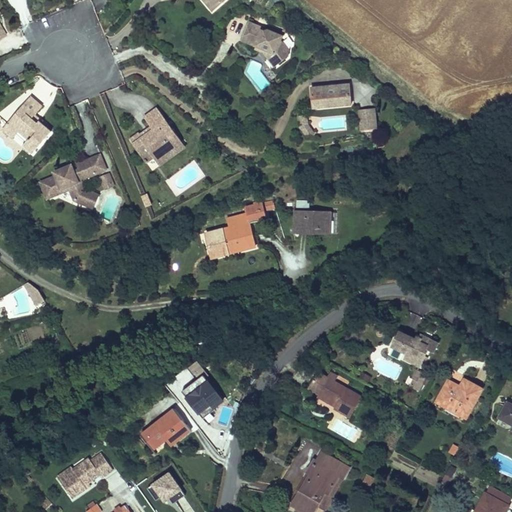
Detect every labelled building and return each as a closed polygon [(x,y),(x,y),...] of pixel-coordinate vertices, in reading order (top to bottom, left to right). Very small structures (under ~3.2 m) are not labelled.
[(167,0),(168,4),(188,0),(192,0),(198,2),(207,12),(211,9),(203,0),(167,0)] [(203,0),(211,9),(222,0),(203,0)] [(247,23),(239,41),(252,46),(255,47),(258,45),(265,50),(263,53),(272,65),(283,56),(285,50),(279,42),(277,40),(278,36),(247,23)] [(280,30),(292,35),(295,29),(283,24),(280,30)] [(252,46),(251,49),(259,52),(270,66),(272,65),(263,53),(265,50),(258,45),(255,47),(252,46)] [(310,87),(311,109),(347,107),(346,85),(310,87)] [(26,96),(6,122),(17,131),(25,138),(20,144),(30,152),(47,131),(30,117),(39,106),(26,96)] [(133,132),(125,138),(137,154),(145,148),(151,156),(160,150),(163,155),(179,143),(154,109),(141,119),(146,126),(149,130),(138,138),(135,134),(133,132)] [(357,111),(358,129),(374,128),(373,110),(357,111)] [(0,128),(0,130),(10,139),(17,131),(6,122),(0,128)] [(146,126),(135,134),(138,138),(149,130),(146,126)] [(304,127),(297,127),(305,139),(310,135),(304,127)] [(160,150),(151,156),(158,166),(182,148),(179,143),(163,155),(160,150)] [(145,148),(137,154),(143,162),(151,156),(145,148)] [(52,176),(37,183),(44,199),(55,194),(53,190),(64,185),(66,189),(70,197),(85,203),(89,191),(83,189),(79,180),(102,169),(96,155),(75,165),(77,170),(71,172),(70,169),(62,173),(60,168),(51,173),(52,176)] [(68,164),(60,168),(62,173),(70,169),(68,164)] [(105,188),(114,186),(112,172),(102,174),(105,188)] [(53,190),(55,194),(66,189),(64,185),(53,190)] [(98,195),(89,191),(85,203),(94,207),(98,195)] [(146,207),(153,204),(149,192),(141,195),(146,207)] [(232,250),(258,242),(250,219),(267,214),(262,196),(254,199),(254,201),(246,204),(247,210),(228,216),(231,224),(214,230),(217,239),(211,241),(214,251),(231,246),(232,250)] [(302,209),(303,230),(333,229),(332,207),(302,209)] [(217,239),(214,230),(208,232),(211,241),(217,239)] [(216,255),(232,250),(231,246),(214,251),(216,255)] [(50,305),(43,294),(36,299),(42,310),(50,305)] [(420,366),(430,346),(437,350),(442,340),(421,330),(418,336),(415,335),(413,338),(399,331),(391,346),(408,354),(406,358),(420,366)] [(420,391),(429,376),(418,369),(408,384),(420,391)] [(361,393),(316,370),(307,387),(317,392),(336,402),(334,407),(349,415),(361,393)] [(204,376),(183,392),(202,417),(224,401),(204,376)] [(469,418),(486,388),(468,377),(463,386),(450,379),(440,396),(459,407),(457,411),(469,418)] [(315,398),(334,407),(336,402),(317,392),(315,398)] [(459,407),(440,396),(438,400),(457,411),(459,407)] [(226,405),(219,420),(226,424),(234,409),(226,405)] [(164,424),(144,438),(152,449),(166,439),(171,435),(176,442),(193,430),(177,407),(160,418),(164,424)] [(164,424),(160,418),(140,432),(144,438),(164,424)] [(170,446),(176,442),(171,435),(166,439),(170,446)] [(449,452),(455,454),(459,446),(453,443),(449,452)] [(105,471),(114,465),(102,449),(92,456),(90,454),(74,465),(75,467),(61,477),(72,493),(87,483),(85,481),(89,478),(100,470),(102,473),(105,471)] [(327,467),(332,458),(326,454),(321,463),(327,467)] [(307,511),(312,511),(324,492),(327,493),(339,473),(344,476),(349,467),(332,458),(327,467),(321,463),(312,458),(306,470),(309,472),(302,485),(306,487),(301,496),(297,494),(292,503),(307,511)] [(75,467),(74,465),(72,462),(58,472),(61,477),(75,467)] [(449,486),(458,468),(450,464),(441,482),(449,486)] [(171,472),(149,487),(158,499),(168,492),(175,502),(187,494),(171,472)] [(363,474),(363,487),(373,487),(373,473),(363,474)] [(511,502),(511,495),(491,484),(486,493),(510,506),(511,502)] [(302,485),(297,494),(301,496),(306,487),(302,485)] [(501,511),(506,511),(510,506),(486,493),(476,511),(478,511),(501,511)] [(86,511),(100,511),(103,510),(94,500),(84,509),(86,511)] [(128,511),(117,501),(105,511),(128,511)]
